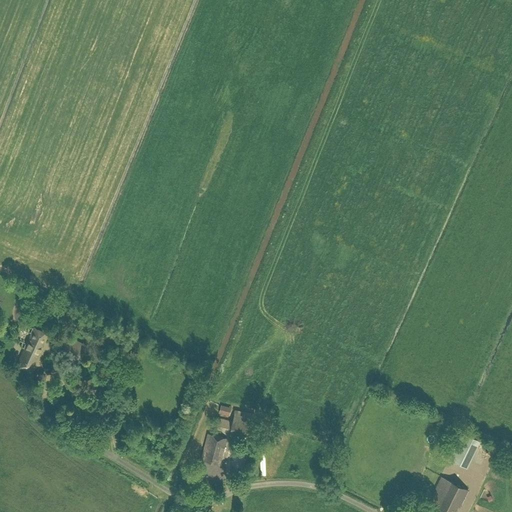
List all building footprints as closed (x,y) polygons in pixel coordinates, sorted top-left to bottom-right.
[(31,370),(44,340),(47,333),(34,326),(17,364),(31,370)] [(63,336),(60,341),(72,346),(70,351),(75,353),(79,344),(63,336)] [(67,357),(70,351),(72,346),(60,341),(58,340),(53,350),(67,357)] [(230,407),(220,404),(218,412),(228,415),(230,407)] [(213,428),(229,432),(229,433),(248,438),(254,414),(234,409),(232,421),(216,417),(213,428)] [(478,438),(460,430),(447,457),(465,466),(478,438)] [(200,459),(219,465),(226,438),(207,433),(200,459)] [(425,507),(433,511),(432,511),(454,511),(457,506),(459,507),(467,490),(440,476),(425,507)]
